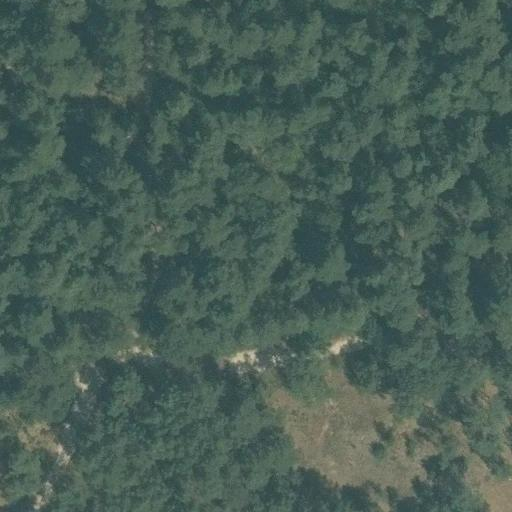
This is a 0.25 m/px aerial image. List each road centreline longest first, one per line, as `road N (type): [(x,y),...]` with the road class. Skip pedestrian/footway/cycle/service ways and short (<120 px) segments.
road 1 (track): [(95,361),(511,341)]
road 2 (track): [(28,511),(95,361)]
